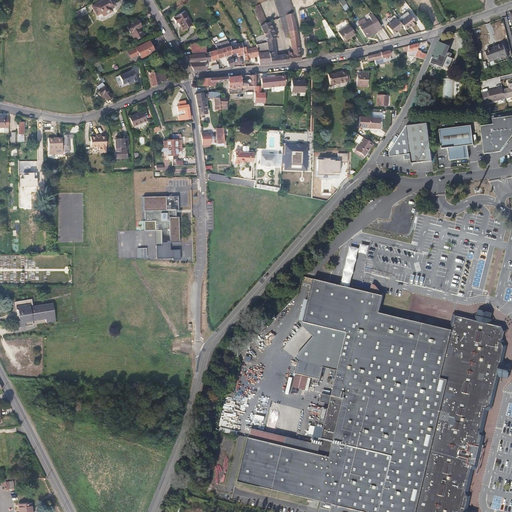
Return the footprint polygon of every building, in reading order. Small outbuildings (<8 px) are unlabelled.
[(110,14),(108,10),(113,7),(111,3),(114,2),(113,0),(105,0),(90,8),(94,16),(99,14),(101,18),(110,14)] [(349,7),(343,0),(338,0),(344,10),(349,7)] [(258,25),(266,22),(260,4),(252,6),(258,25)] [(191,25),(183,11),(174,17),(172,18),(175,23),(177,22),(182,30),(191,25)] [(416,23),(410,15),(408,12),(399,19),(398,17),(396,18),(397,19),(400,23),(404,28),(405,30),(411,26),(412,26),(416,23)] [(368,37),(381,27),(370,13),(366,17),(368,19),(357,27),(366,37),(367,36),(368,37)] [(301,60),(291,15),(284,18),(291,51),(288,51),(289,55),(291,62),(301,60)] [(388,21),(391,24),(387,27),(394,35),(404,28),(400,23),(397,19),(396,18),(395,16),(388,21)] [(145,35),(142,29),(143,29),(139,21),(128,26),(135,40),(145,35)] [(275,38),(270,28),(275,27),(272,22),(261,26),(264,33),(265,40),(266,42),(266,45),(270,65),(291,62),(289,55),(277,57),(272,39),(275,38)] [(209,30),(206,26),(204,23),(199,26),(203,33),(209,30)] [(329,42),(334,40),(329,26),(324,28),(329,42)] [(355,37),(348,28),(338,35),(344,43),(350,39),(351,40),(355,37)] [(247,41),(247,35),(245,35),(245,31),(237,31),(243,42),(245,53),(246,61),(252,61),(252,57),(258,56),(257,47),(251,48),(251,41),(247,41)] [(462,40),(459,32),(454,34),(456,42),(462,40)] [(210,53),(209,40),(192,45),(192,55),(206,55),(210,53)] [(465,48),(462,40),(456,42),(459,50),(465,48)] [(153,53),(149,42),(135,49),(140,59),(153,53)] [(229,47),(233,46),(230,42),(217,46),(219,50),(229,48),(229,47)] [(245,53),(243,42),(233,46),(234,55),(234,59),(236,59),(236,55),(245,53)] [(417,50),(418,43),(408,46),(407,53),(417,50)] [(429,63),(441,67),(446,53),(445,53),(447,48),(436,44),(429,63)] [(270,65),(266,45),(257,46),(257,47),(258,56),(259,66),(270,65)] [(234,55),(233,46),(229,47),(229,48),(219,50),(221,59),(228,57),(234,55)] [(506,57),(503,46),(485,51),(488,62),(495,60),(506,57)] [(221,59),(219,50),(213,52),(214,60),(221,59)] [(382,63),(381,58),(383,58),(384,60),(387,59),(386,57),(390,56),(389,51),(373,55),(374,60),(375,64),(382,63)] [(424,59),(427,52),(424,51),(423,53),(421,52),(419,57),(424,59)] [(450,55),(446,53),(441,67),(447,70),(451,60),(449,59),(450,55)] [(207,60),(206,55),(192,55),(185,55),(194,72),(208,71),(207,60)] [(211,66),(211,60),(207,60),(208,71),(220,70),(219,65),(211,66)] [(137,80),(131,68),(118,74),(121,83),(131,79),(132,82),(137,80)] [(164,81),(165,72),(158,73),(154,73),(147,72),(151,86),(164,81)] [(367,86),(367,72),(366,72),(358,72),(358,74),(356,74),(356,86),(367,86)] [(348,84),(346,73),(329,76),(331,87),(339,86),(348,84)] [(260,87),(260,81),(260,77),(256,77),(256,78),(248,79),(248,83),(241,83),(241,79),(229,80),(229,84),(229,88),(243,88),(257,89),(257,87),(260,87)] [(285,88),(285,78),(260,81),(260,87),(262,87),(262,90),(285,88)] [(453,79),(444,79),(443,96),(452,97),(453,79)] [(216,89),(217,84),(229,84),(229,80),(204,82),(203,82),(203,83),(204,90),(216,89)] [(306,95),(306,83),(293,83),(292,95),(306,95)] [(391,99),(391,83),(380,83),(380,98),(391,99)] [(501,91),(503,100),(511,97),(511,83),(507,85),(508,89),(501,91)] [(111,94),(104,84),(96,89),(99,94),(100,93),(103,98),(105,97),(106,97),(111,94)] [(503,100),(501,91),(500,88),(497,89),(497,90),(480,94),(483,105),(503,100)] [(206,114),(203,99),(202,93),(194,94),(197,115),(206,114)] [(189,116),(188,101),(186,102),(186,98),(178,98),(179,103),(176,103),(177,108),(183,107),(184,112),(177,112),(177,117),(189,116)] [(219,105),(218,98),(207,99),(209,101),(213,101),(214,111),(216,112),(220,111),(219,110),(219,105)] [(419,100),(414,98),(409,109),(414,111),(419,100)] [(370,117),(371,106),(361,105),(360,116),(370,117)] [(382,118),(383,107),(371,106),(370,117),(382,118)] [(143,112),(142,112),(129,118),(133,127),(147,121),(143,112)] [(511,137),(511,117),(492,120),(493,125),(480,127),(484,155),(500,152),(511,137)] [(432,162),(428,125),(407,127),(389,153),(390,157),(404,156),(404,161),(411,160),(411,165),(432,162)] [(473,146),(470,127),(438,131),(441,150),(447,149),(449,162),(468,159),(467,147),(473,146)] [(223,144),(222,130),(221,129),(215,130),(216,144),(223,144)] [(181,150),(181,140),(179,140),(179,130),(172,131),(173,140),(167,140),(167,142),(165,141),(163,141),(163,143),(160,143),(160,147),(161,147),(161,151),(164,151),(164,155),(167,155),(167,159),(172,159),(172,155),(177,155),(177,150),(181,150)] [(362,149),(371,137),(362,131),(353,142),(362,149)] [(209,146),(208,132),(199,133),(201,147),(209,146)] [(105,146),(105,135),(90,136),(90,146),(99,146),(99,152),(105,152),(105,146)] [(116,139),(116,141),(115,141),(115,149),(120,149),(128,149),(128,135),(124,135),(124,141),(120,141),(120,139),(116,139)] [(61,147),(60,136),(46,137),(47,148),(61,147)] [(120,151),(120,149),(115,149),(115,152),(115,159),(121,159),(121,160),(126,160),(126,151),(120,151)] [(253,163),(254,154),(241,153),(240,152),(237,152),(235,154),(235,165),(240,166),(240,164),(244,164),(245,163),(253,163)] [(337,161),(346,162),(347,153),(337,153),(337,161)] [(273,165),(273,156),(260,155),(260,165),(264,165),(264,167),(269,167),(269,165),(273,165)] [(50,159),(50,166),(50,169),(55,169),(55,167),(56,167),(57,163),(58,163),(58,159),(50,159)] [(316,159),(315,174),(338,175),(338,160),(316,159)] [(36,183),(35,177),(21,178),(22,186),(30,186),(30,183),(36,183)] [(177,210),(176,196),(142,198),(142,212),(144,212),(144,222),(143,222),(143,232),(155,231),(158,231),(158,229),(160,229),(161,243),(167,243),(167,242),(169,241),(169,243),(179,242),(178,217),(175,217),(175,213),(175,210),(177,210)] [(167,242),(167,243),(161,243),(161,246),(156,246),(157,259),(168,259),(180,259),(180,250),(170,250),(169,243),(169,241),(167,242)] [(147,248),(138,249),(138,258),(147,258),(147,248)] [(475,284),(474,286),(484,288),(488,270),(483,269),(480,285),(475,284)] [(476,511),(477,510),(467,508),(470,497),(467,492),(473,467),(476,468),(483,437),(481,436),(487,411),(491,409),(498,377),(508,380),(509,376),(510,376),(511,375),(511,374),(511,372),(510,370),(511,366),(501,364),(505,348),(503,344),(505,333),(502,328),(490,325),(492,316),(489,315),(489,314),(488,313),(487,313),(486,312),(485,313),(483,314),(480,313),(477,322),(456,317),(453,331),(379,314),(383,297),(370,293),(313,280),(302,327),(312,337),(313,338),(313,339),(295,357),(298,360),(295,373),(296,373),(308,376),(321,379),(324,366),(337,370),(331,395),(330,403),(328,408),(325,423),(324,427),(320,444),(312,442),(289,436),(289,439),(287,446),(250,436),(249,438),(240,481),(323,501),(321,507),(322,507),(320,511),(476,511)] [(374,285),(372,284),(370,293),(383,297),(384,293),(382,292),(379,290),(378,289),(375,286),(374,285)] [(32,299),(15,302),(19,328),(34,326),(33,321),(46,319),(47,323),(55,322),(52,304),(33,307),(32,299)] [(259,335),(263,339),(273,328),(269,324),(259,335)] [(308,376),(296,373),(292,386),(305,389),(308,376)] [(330,403),(331,395),(322,393),(320,401),(330,403)] [(0,415),(10,414),(9,401),(0,401),(0,415)] [(319,422),(325,423),(328,408),(323,406),(319,422)] [(231,434),(236,411),(223,408),(218,432),(231,434)] [(312,442),(320,444),(324,427),(317,425),(312,442)] [(252,428),(251,430),(250,436),(287,446),(289,439),(289,436),(252,428)]
